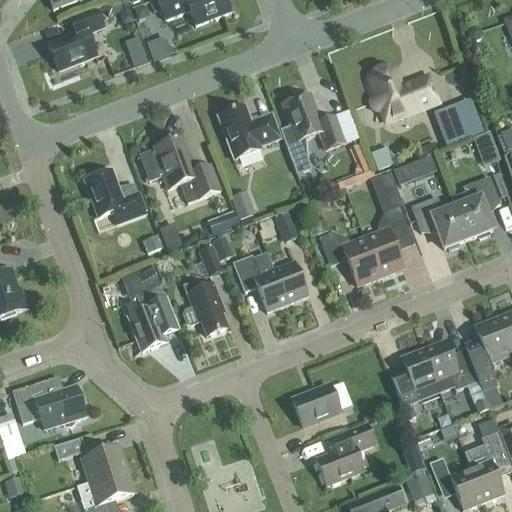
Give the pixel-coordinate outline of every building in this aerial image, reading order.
[(47,0),(52,13),(81,2),(80,0),(47,0)] [(128,0),(132,9),(141,6),(138,0),(128,0)] [(195,30),(230,16),(223,0),(159,0),(156,2),(165,24),(189,15),(195,30)] [(149,23),(145,12),(135,16),(139,27),(149,23)] [(103,31),(96,14),(70,24),(75,38),(47,48),(58,74),(95,60),(86,37),(103,31)] [(475,30),(469,32),(467,37),(468,42),(473,45),(479,43),(481,38),(480,33),(475,30)] [(391,70),(386,68),(380,69),(376,72),(374,77),(374,82),(380,97),(375,99),(373,104),(374,109),(378,112),(383,112),(387,124),(436,106),(427,81),(400,91),(394,75),(391,70)] [(319,126),(308,98),(282,108),(290,128),(278,132),(295,178),(311,173),(306,160),(304,142),(319,137),(325,153),(343,146),(334,120),(319,126)] [(469,106),(435,119),(447,151),(481,138),(469,106)] [(280,142),(271,118),(250,126),(244,110),(216,121),(233,164),(260,153),(259,150),(280,142)] [(145,185),(161,179),(167,194),(179,189),(187,207),(219,195),(209,169),(194,174),(181,141),(153,152),(154,155),(136,162),(137,164),(140,162),(148,182),(145,184),(145,185)] [(376,154),(381,170),(397,165),(391,149),(376,154)] [(391,175),(397,190),(412,184),(406,169),(391,175)] [(122,203),(111,174),(83,185),(97,222),(111,217),(115,228),(145,216),(137,197),(122,203)] [(389,177),(369,185),(381,216),(384,215),(398,210),(396,205),(399,204),(389,177)] [(451,202),(454,211),(467,243),(477,239),(478,243),(489,239),(488,235),(492,234),(484,212),(498,207),(488,181),(462,191),(464,197),(451,202)] [(238,224),(255,218),(246,195),(229,202),(238,224)] [(457,247),(467,243),(454,211),(442,216),(436,201),(410,211),(420,236),(434,231),(443,253),(447,251),(448,254),(459,250),(457,247)] [(378,236),(363,242),(379,281),(402,273),(392,246),(409,239),(398,210),(384,215),(376,230),(378,236)] [(298,240),(288,217),(272,224),(282,247),(298,240)] [(318,223),(306,228),(310,240),(322,235),(318,223)] [(328,237),(318,241),(329,270),(346,264),(356,290),(379,281),(363,242),(349,247),(347,243),(328,237)] [(158,239),(142,246),(146,258),(163,252),(158,239)] [(198,256),(208,280),(221,275),(209,245),(201,248),(203,254),(198,256)] [(243,297),(256,292),(266,317),(286,308),(273,274),(266,256),(252,262),(251,259),(231,267),(243,297)] [(286,308),(307,300),(293,265),(273,274),(286,308)] [(153,270),(121,282),(128,301),(135,298),(160,288),(153,270)] [(0,321),(26,312),(19,291),(16,293),(9,273),(0,276),(0,321)] [(226,332),(220,317),(223,315),(212,287),(199,292),(196,284),(183,290),(191,312),(184,315),(182,319),(186,327),(190,328),(199,325),(205,340),(226,332)] [(177,333),(160,288),(135,298),(141,314),(126,320),(141,357),(166,347),(155,320),(159,319),(168,337),(177,333)] [(511,316),(496,323),(510,358),(511,357),(511,316)] [(481,393),(495,388),(487,367),(510,358),(496,323),(473,332),(477,342),(463,348),(481,393)] [(454,369),(444,344),(421,353),(438,395),(452,390),(454,394),(477,385),(469,363),(454,369)] [(389,378),(394,392),(401,410),(417,404),(438,395),(421,353),(399,362),(403,372),(389,378)] [(69,431),(72,429),(74,426),(74,422),(84,419),(75,391),(44,401),(39,387),(11,396),(22,428),(40,422),(43,432),(61,426),(62,430),(65,431),(69,431)] [(301,430),(339,416),(328,390),(291,404),(301,430)] [(498,399),(484,404),(488,413),(497,409),(501,408),(498,399)] [(474,408),(477,417),(488,413),(484,404),(474,408)] [(0,433),(16,429),(11,417),(0,420),(0,433)] [(340,419),(333,421),(337,431),(344,429),(340,419)] [(511,426),(498,432),(511,468),(511,426)] [(319,445),(325,460),(315,464),(325,490),(362,475),(355,456),(374,448),(365,427),(319,445)] [(479,468),(468,472),(482,507),(503,499),(493,474),(509,468),(496,435),(479,442),(483,451),(474,455),(479,468)] [(426,439),(415,443),(418,452),(430,447),(426,439)] [(125,474),(118,451),(117,451),(116,445),(109,448),(106,446),(104,449),(85,455),(80,441),(53,450),(58,464),(79,457),(88,486),(125,474)] [(17,474),(13,462),(7,464),(10,476),(17,474)] [(440,495),(452,490),(460,511),(469,511),(482,507),(468,472),(448,480),(441,462),(429,467),(440,495)] [(421,465),(407,471),(410,478),(424,472),(421,465)] [(133,498),(125,474),(88,486),(93,499),(80,504),(82,511),(108,511),(106,506),(133,498)] [(405,487),(412,505),(432,497),(425,479),(405,487)] [(19,482),(3,486),(8,502),(23,498),(19,482)] [(390,511),(402,507),(395,489),(346,509),(347,511),(390,511)]
